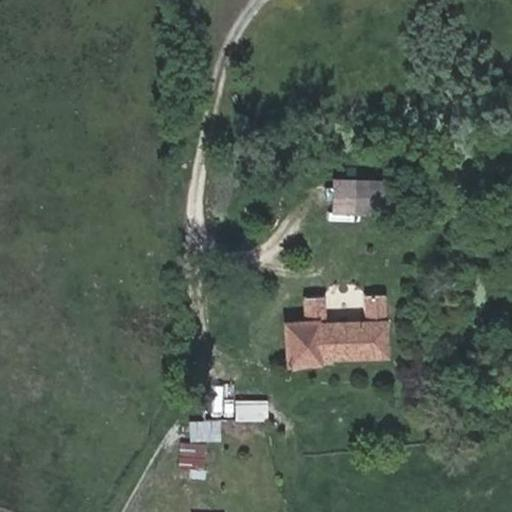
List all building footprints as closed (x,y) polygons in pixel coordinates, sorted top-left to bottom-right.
[(334,173),(333,209),(380,210),(381,174),(334,173)] [(297,320),(273,321),(277,368),(383,360),(381,295),(357,296),(358,320),(321,319),(318,296),(296,297),(297,320)] [(217,440),(217,420),(187,421),(187,440),(217,440)] [(204,456),(205,443),(178,442),(177,454),(204,456)] [(203,471),(204,458),(177,456),(177,469),(203,471)]
